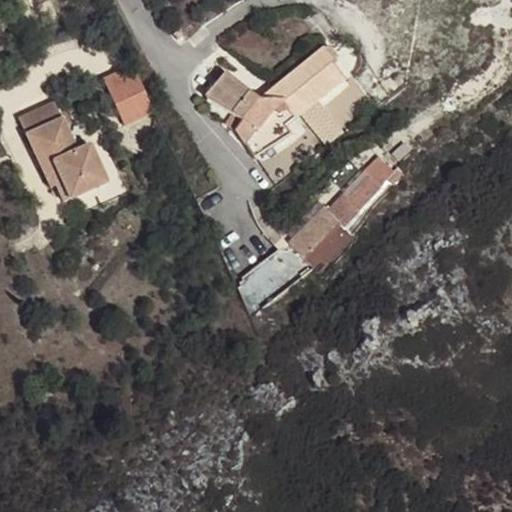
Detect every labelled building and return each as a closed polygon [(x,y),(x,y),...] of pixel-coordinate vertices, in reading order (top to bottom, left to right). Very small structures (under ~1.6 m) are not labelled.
[(286,127),(281,119),(289,112),(295,119),(306,112),(345,81),(332,65),(333,65),(323,52),(284,84),(273,100),(275,103),(270,111),(262,104),(228,76),(208,99),(245,124),(238,132),(257,148),(267,143),(273,146),(291,134),(286,127)] [(154,114),(133,69),(104,82),(125,128),(154,114)] [(269,97),(262,104),(270,111),(275,103),(273,100),(269,97)] [(64,202),(107,183),(89,146),(77,152),(54,103),(19,119),(50,187),(56,185),(64,202)] [(286,127),(306,112),(295,119),(289,112),(281,119),(286,127)] [(255,157),(273,146),(267,143),(257,148),(238,132),(255,157)] [(325,206),(289,241),(305,258),(340,222),(344,226),(394,173),(380,159),(365,174),(369,178),(350,198),(346,194),(329,211),(325,206)]
